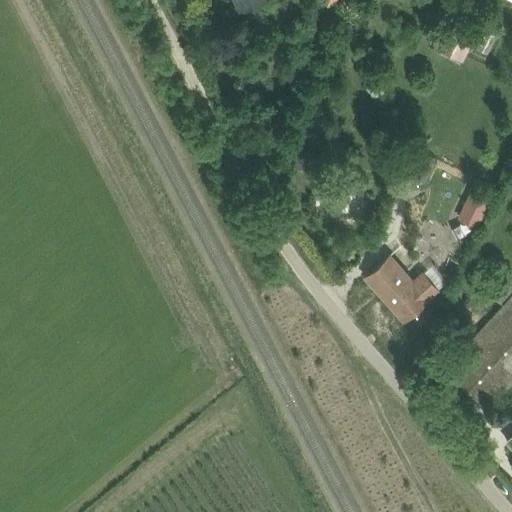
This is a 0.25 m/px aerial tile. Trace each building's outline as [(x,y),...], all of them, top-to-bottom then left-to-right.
[(466,40),(448,32),(445,30),(438,47),(465,60),(472,43),(466,40)] [(304,132),(314,137),(317,132),(306,127),(304,132)] [(491,199),(471,189),(458,216),(479,226),(491,199)] [(390,252),(366,273),(365,274),(403,317),(438,287),(423,270),(413,278),(390,252)] [(501,300),(511,287),(511,277),(504,270),(487,288),(501,300)] [(488,406),(511,379),(511,295),(446,369),(488,406)] [(511,440),(502,450),(511,461),(511,462),(511,440)]
